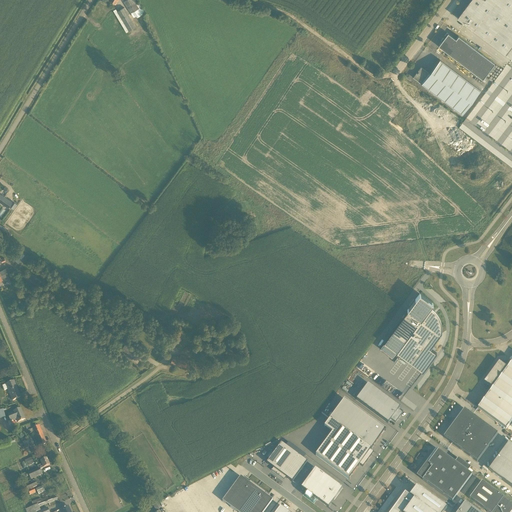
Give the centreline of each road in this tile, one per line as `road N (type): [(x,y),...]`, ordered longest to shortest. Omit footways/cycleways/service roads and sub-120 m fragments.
road 1 (tertiary): [(359,511),(446,393),(465,343)]
road 2 (unknown): [(450,386),(503,431),(484,464),(425,422)]
road 3 (unclassified): [(0,153),(92,0)]
road 4 (track): [(242,0),(286,15),(376,78),(396,71)]
road 5 (unclassified): [(55,443),(0,312)]
road 6 (unclassified): [(55,443),(162,365)]
